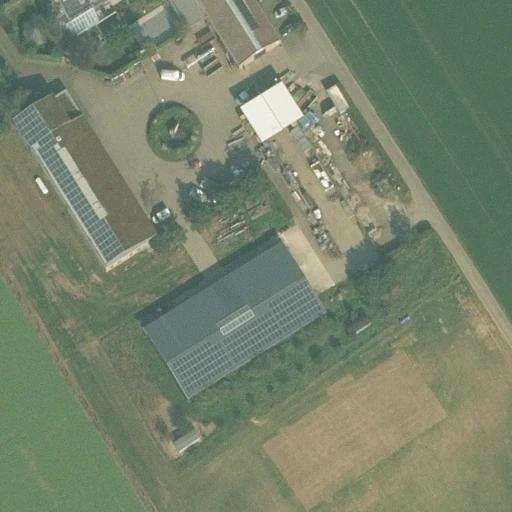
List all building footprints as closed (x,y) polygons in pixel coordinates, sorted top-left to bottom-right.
[(52,0),(57,8),(48,13),(55,26),(75,40),(97,26),(90,12),(109,0),(52,0)] [(249,0),(192,0),(238,72),(279,46),(249,0)] [(248,111),(267,149),(311,127),(292,89),(248,111)] [(105,275),(157,242),(66,96),(13,128),(105,275)] [(145,338),(187,405),(325,319),(283,252),(145,338)] [(181,455),(202,442),(197,433),(176,447),(181,455)]
